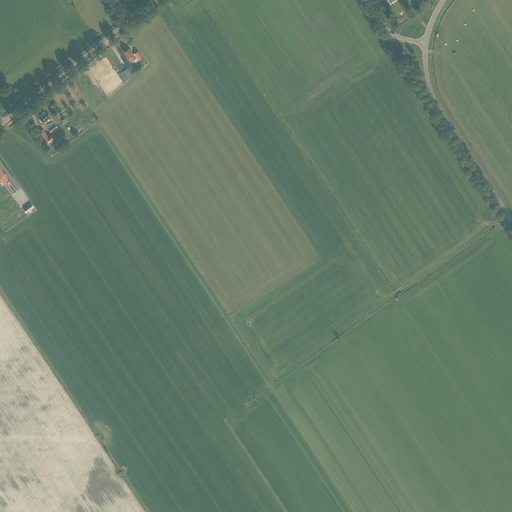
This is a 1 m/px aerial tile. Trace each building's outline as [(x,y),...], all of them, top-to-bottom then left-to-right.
[(138,51),(134,54),(129,48),(124,52),(131,62),(133,60),(135,63),(138,60),(143,57),(138,51)] [(133,75),(128,68),(120,73),(125,81),(133,75)] [(50,131),(51,132),(58,127),(53,122),(54,121),(48,114),(40,120),(46,127),(47,127),(49,130),(49,131),(50,132),(50,131)] [(43,130),(38,133),(46,145),(53,139),(50,135),(48,137),(43,130)] [(4,185),(12,194),(17,191),(9,181),(4,185)]
